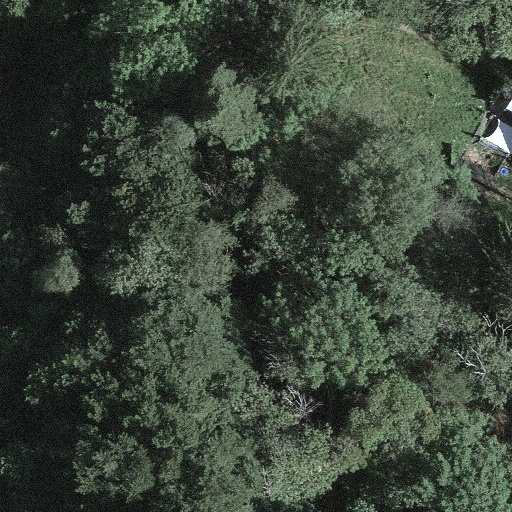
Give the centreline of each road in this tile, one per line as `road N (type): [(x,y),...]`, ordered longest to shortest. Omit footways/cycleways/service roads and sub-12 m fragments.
road 1 (track): [(331,0),(511,64)]
road 2 (track): [(0,51),(137,0)]
